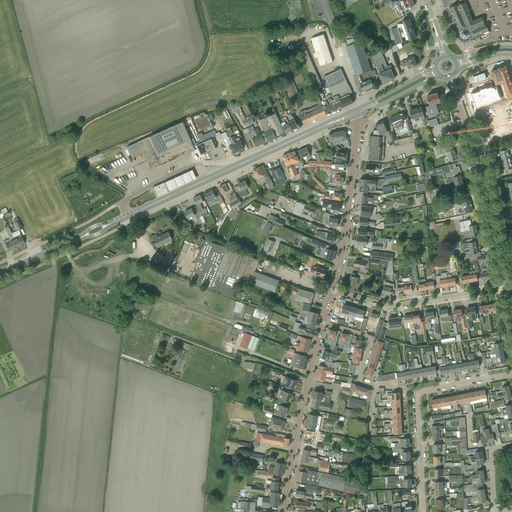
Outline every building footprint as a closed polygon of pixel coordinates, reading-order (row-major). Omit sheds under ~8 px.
[(414,4),(412,0),(402,0),(403,0),(401,1),(400,0),(391,5),(393,9),(395,8),(399,17),(404,15),(402,12),(407,9),(407,8),(415,4),(414,4)] [(456,28),(457,32),(458,33),(457,33),(458,37),(459,38),(461,40),(462,40),(464,41),(466,41),(468,40),(470,40),(469,39),(473,37),(474,38),(478,37),(479,37),(484,35),(484,34),(489,33),(488,31),(489,31),(485,23),(484,23),(482,17),(481,18),(480,17),(477,18),(477,19),(476,20),(474,21),(473,21),(465,2),(464,3),(463,2),(449,8),(451,13),(457,28),(456,28)] [(398,27),(391,29),(396,45),(403,42),(402,38),(405,36),(406,40),(409,39),(410,40),(416,38),(413,29),(412,29),(412,27),(409,19),(405,20),(403,21),(404,22),(401,23),(402,27),(398,28),(398,27)] [(311,38),(320,65),(332,61),(324,34),(311,38)] [(371,70),(363,44),(362,41),(346,46),(354,71),(356,76),(356,75),(371,70)] [(321,84),(306,51),(300,53),(315,87),(321,84)] [(377,66),(381,64),(389,81),(391,80),(394,79),(392,74),(390,70),(392,69),(390,65),(387,66),(380,51),(372,55),(377,66)] [(417,65),(414,57),(413,54),(406,57),(405,54),(399,56),(403,67),(408,65),(408,67),(411,66),(412,67),(417,65)] [(377,66),(381,74),(379,74),(383,83),(384,83),(384,84),(387,82),(386,82),(389,81),(381,64),(377,66)] [(511,95),(511,84),(507,71),(505,66),(498,68),(495,69),(491,71),(494,80),(496,85),(501,99),(508,96),(511,95)] [(341,68),(324,76),(336,103),(339,109),(353,102),(348,90),(349,90),(347,85),(349,85),(347,81),(341,68)] [(293,107),(294,110),(302,106),(298,97),(300,96),(289,73),(280,77),(291,100),(292,100),(294,106),(293,107)] [(356,76),(353,76),(354,80),(358,88),(361,87),(363,91),(374,86),(372,82),(371,79),(362,82),(360,84),(358,78),(356,75),(356,76)] [(319,102),(321,101),(317,92),(313,94),(318,105),(314,107),(315,109),(306,114),(304,110),(299,113),(300,116),(302,120),(304,124),(325,115),(319,102)] [(426,107),(429,116),(439,113),(436,104),(444,101),(442,95),(439,96),(437,92),(427,96),(430,105),(426,107)] [(330,96),(325,98),(326,100),(331,112),(336,110),(330,96)] [(321,102),(321,101),(319,102),(325,115),(331,112),(326,100),(325,98),(322,99),(323,101),(321,102)] [(239,111),(241,110),(237,102),(229,106),(233,114),(239,111)] [(412,119),(421,116),(424,126),(427,125),(421,106),(410,110),(412,119)] [(391,120),(389,121),(391,125),(393,125),(394,128),(395,128),(400,126),(403,124),(402,120),(406,119),(405,117),(403,112),(390,118),(391,120)] [(264,133),(262,134),(265,142),(285,133),(282,127),(280,124),(275,113),(259,121),(264,133)] [(288,122),(289,123),(292,130),(298,127),(294,120),(295,120),(291,113),(288,114),(291,121),(288,122)] [(245,118),(246,120),(249,126),(254,123),(251,116),(246,118),(245,118)] [(438,124),(438,123),(436,118),(427,121),(429,127),(434,126),(438,124)] [(373,133),(374,133),(374,136),(370,135),(369,138),(368,142),(369,142),(369,145),(370,145),(368,159),(369,159),(369,160),(380,161),(382,161),(384,147),(383,147),(384,136),(390,133),(389,131),(384,120),(382,122),(382,121),(378,123),(375,124),(376,126),(375,126),(376,128),(377,128),(378,129),(377,130),(374,130),(373,133)] [(202,138),(199,140),(201,143),(193,147),(192,144),(193,143),(192,142),(191,142),(182,122),(137,142),(127,147),(132,158),(131,158),(142,153),(150,170),(195,150),(194,150),(197,149),(200,155),(207,151),(203,142),(204,142),(202,138)] [(292,130),(289,123),(286,125),(285,122),(280,124),(282,127),(285,133),(292,130)] [(259,140),(254,130),(253,126),(248,128),(249,132),(251,131),(254,138),(252,138),(256,146),(261,144),(259,140)] [(257,128),(254,130),(259,140),(261,144),(265,142),(262,134),(260,135),(257,128)] [(220,135),(222,140),(229,137),(227,132),(220,135)] [(235,136),(231,138),(237,151),(243,148),(238,138),(236,139),(235,136)] [(237,151),(231,138),(227,139),(229,142),(227,143),(232,154),(237,151)] [(211,139),(204,142),(203,142),(207,151),(210,150),(211,152),(215,150),(211,139)] [(346,167),(346,161),(341,160),(342,159),(347,159),(347,153),(340,153),(341,150),(340,150),(340,149),(336,146),(337,145),(337,144),(333,145),(334,150),(334,153),(337,153),(335,165),(332,165),(332,168),(338,169),(339,166),(346,167)] [(442,144),(435,147),(436,149),(435,149),(437,155),(440,154),(447,152),(450,162),(452,161),(457,159),(454,149),(448,151),(447,146),(443,147),(442,145),(442,144)] [(508,149),(500,151),(502,161),(511,158),(511,146),(508,148),(508,149)] [(299,151),(301,155),(302,158),(307,156),(308,157),(310,156),(307,147),(299,151)] [(300,160),(299,161),(297,156),(296,156),(294,151),(283,156),(288,167),(283,169),(285,173),(287,178),(292,176),(292,177),(298,174),(295,167),(297,165),(298,167),(303,166),(300,160)] [(333,157),(333,155),(318,153),(321,161),(324,161),(324,156),(333,157)] [(511,158),(502,161),(505,170),(511,168),(511,171),(511,173),(511,158)] [(455,163),(436,169),(437,171),(439,170),(440,171),(442,170),(445,180),(453,177),(455,183),(454,183),(456,189),(457,189),(457,190),(459,189),(464,187),(462,179),(463,179),(459,166),(456,167),(455,164),(455,163)] [(265,181),(269,187),(274,185),(268,175),(266,171),(263,165),(253,170),(257,178),(259,177),(262,182),(265,181)] [(279,167),(272,171),(274,175),(278,184),(286,181),(286,179),(285,177),(284,174),(283,173),(281,168),(280,169),(279,167)] [(339,177),(340,169),(338,169),(332,168),(329,168),(328,173),(331,174),(329,182),(342,185),(343,178),(339,177)] [(168,191),(169,192),(196,179),(192,169),(164,182),(165,183),(164,183),(168,191)] [(398,179),(397,174),(384,177),(385,182),(395,180),(398,179)] [(360,179),(360,184),(366,185),(366,187),(368,187),(369,186),(376,187),(379,187),(380,182),(376,182),(369,181),(369,180),(360,179)] [(238,191),(241,198),(248,194),(245,188),(248,187),(247,185),(245,180),(238,184),(241,190),(238,191)] [(164,182),(153,187),(157,197),(158,197),(158,196),(168,192),(169,192),(168,191),(164,183),(165,183),(164,182)] [(242,204),(239,198),(237,199),(231,187),(228,182),(219,187),(222,194),(224,193),(229,203),(229,204),(231,208),(228,216),(236,220),(242,205),(242,204)] [(333,195),(326,194),(325,198),(333,199),(341,200),(342,193),(340,193),(341,189),(335,188),(331,187),(330,190),(334,191),(334,192),(333,195)] [(219,201),(220,204),(224,202),(220,195),(216,197),(212,189),(204,193),(208,201),(211,200),(213,204),(219,201)] [(312,190),(311,192),(323,198),(324,195),(312,190)] [(426,204),(423,193),(415,195),(416,198),(419,198),(421,205),(426,204)] [(197,212),(197,213),(199,217),(202,216),(201,214),(207,212),(205,208),(203,209),(200,203),(203,201),(200,195),(194,198),(200,211),(197,212)] [(363,195),(362,203),(372,204),(372,202),(374,202),(375,200),(378,200),(378,196),(370,195),(370,196),(363,195)] [(460,206),(463,215),(467,214),(466,213),(473,211),(469,199),(464,201),(463,198),(458,199),(452,201),(454,208),(460,206)] [(333,209),(332,214),(337,214),(338,210),(339,210),(341,203),(324,201),(322,201),(321,205),(323,205),(323,206),(331,207),(331,209),(333,209)] [(296,202),(292,212),(300,216),(301,216),(303,211),(307,213),(314,215),(316,209),(304,205),(296,202)] [(375,218),(375,214),(374,214),(375,207),(367,206),(362,205),(362,206),(361,206),(360,210),(361,210),(360,216),(372,218),(375,218)] [(6,207),(0,210),(0,215),(0,216),(9,212),(6,207)] [(199,217),(197,213),(195,215),(192,208),(184,212),(188,220),(192,219),(194,221),(197,220),(199,224),(202,223),(199,217)] [(337,226),(338,218),(318,215),(317,220),(321,220),(321,221),(329,222),(329,225),(337,226)] [(274,216),(272,222),(282,226),(283,223),(277,220),(278,218),(274,216)] [(23,229),(19,220),(14,223),(18,231),(23,229)] [(471,226),(470,220),(459,222),(460,228),(462,228),(462,231),(465,230),(465,231),(470,230),(471,236),(478,235),(476,225),(471,226)] [(428,222),(430,230),(443,227),(443,222),(435,224),(434,221),(428,222)] [(10,239),(4,241),(9,251),(17,248),(12,237),(13,237),(10,231),(9,228),(8,229),(6,230),(10,239)] [(327,239),(330,240),(335,241),(336,234),(320,231),(319,236),(327,237),(327,239)] [(172,244),(170,241),(171,241),(168,232),(163,234),(163,235),(157,238),(156,235),(152,236),(157,247),(164,244),(165,247),(172,244)] [(13,237),(12,237),(17,248),(25,244),(20,234),(13,237)] [(379,249),(382,249),(383,241),(389,242),(390,239),(376,238),(357,236),(356,244),(366,245),(366,247),(379,249)] [(312,239),(311,243),(322,247),(319,257),(324,258),(325,259),(333,261),(336,250),(325,248),(326,244),(312,239)] [(190,279),(211,287),(228,247),(227,247),(205,240),(190,279)] [(264,250),(270,253),(275,242),(268,240),(264,250)] [(468,243),(462,244),(464,249),(469,248),(470,251),(470,254),(478,253),(478,252),(475,241),(468,243)] [(228,247),(211,287),(233,296),(240,278),(251,282),(254,271),(259,260),(249,257),(249,256),(228,247)] [(371,251),(370,258),(379,259),(392,261),(393,254),(371,251)] [(356,260),(354,266),(359,267),(360,268),(360,270),(367,272),(368,269),(365,268),(366,261),(365,261),(360,259),(359,261),(356,260)] [(324,277),(327,270),(315,266),(316,263),(309,260),(307,267),(311,268),(310,272),(304,270),(303,273),(305,273),(314,277),(319,279),(320,276),(324,277)] [(493,279),(492,275),(491,275),(490,271),(485,272),(485,268),(481,269),(483,280),(488,279),(488,280),(493,279)] [(254,271),(251,282),(274,291),(279,281),(254,271)] [(348,284),(356,286),(358,278),(356,277),(356,274),(352,273),(351,276),(348,284)] [(456,284),(455,279),(455,278),(451,278),(451,274),(447,275),(447,279),(448,285),(456,284)] [(410,280),(403,281),(403,282),(404,286),(405,293),(412,292),(411,287),(411,284),(412,283),(415,283),(413,276),(410,276),(409,277),(410,280)] [(425,279),(417,280),(418,282),(418,284),(418,286),(419,291),(427,289),(426,282),(425,279)] [(433,281),(426,282),(427,289),(434,288),(433,281)] [(298,288),(283,282),(281,288),(279,292),(282,293),(283,292),(286,293),(287,291),(289,292),(296,295),(294,300),(303,302),(303,303),(310,305),(311,302),(314,293),(298,288)] [(383,288),(382,293),(390,295),(391,290),(391,289),(395,290),(394,284),(389,283),(385,282),(383,288)] [(399,282),(396,283),(398,294),(405,293),(404,286),(400,286),(399,282)] [(239,289),(236,297),(241,299),(245,291),(239,289)] [(311,305),(310,305),(303,303),(303,302),(294,300),(296,295),(289,292),(287,298),(292,300),(290,306),(301,309),(299,314),(300,315),(307,317),(308,317),(317,319),(318,314),(309,311),(311,305)] [(341,315),(348,317),(351,307),(344,305),(342,312),(341,315)] [(355,319),(358,309),(351,307),(348,317),(354,319),(355,319)] [(476,318),(475,314),(476,314),(475,307),(467,308),(468,313),(468,315),(472,314),(473,319),(476,318)] [(264,317),(266,312),(255,308),(252,316),(263,320),(264,317)] [(358,309),(355,319),(362,321),(360,331),(364,332),(366,323),(367,319),(363,318),(362,318),(365,311),(358,309)] [(452,321),(451,315),(449,315),(447,309),(439,310),(441,320),(446,320),(446,321),(449,320),(449,321),(452,321)] [(461,309),(453,310),(455,321),(458,320),(458,321),(461,321),(463,329),(467,328),(465,313),(462,313),(461,309)] [(435,318),(434,316),(434,311),(432,312),(432,311),(430,311),(430,312),(425,313),(426,318),(424,318),(425,324),(430,323),(430,322),(430,319),(435,318)] [(370,317),(368,324),(372,325),(375,326),(376,321),(377,320),(378,315),(371,313),(370,317)] [(420,314),(412,315),(414,325),(418,324),(417,321),(421,320),(420,314)] [(308,317),(307,317),(300,315),(299,319),(305,321),(305,322),(308,323),(307,326),(314,328),(317,319),(308,317)] [(414,325),(412,315),(404,316),(405,321),(405,323),(409,322),(410,328),(414,327),(414,325)] [(389,320),(388,320),(388,323),(386,323),(385,327),(388,328),(389,325),(390,325),(399,324),(398,317),(389,319),(389,318),(388,318),(389,320)] [(299,326),(297,332),(299,332),(305,334),(307,335),(312,336),(313,330),(309,329),(301,327),(299,326)] [(328,334),(328,336),(330,336),(328,341),(332,342),(331,346),(335,347),(338,336),(335,335),(336,331),(334,331),(334,330),(332,329),(332,330),(330,329),(329,331),(328,331),(328,334)] [(245,333),(240,347),(247,349),(247,348),(255,350),(259,338),(245,333)] [(344,333),(342,333),(340,339),(341,339),(339,344),(345,345),(343,352),(347,353),(347,352),(348,350),(349,347),(351,341),(347,339),(348,335),(346,334),(347,333),(344,333)] [(454,335),(441,337),(442,343),(455,341),(454,335)] [(299,350),(307,352),(311,339),(300,336),(299,340),(301,340),(300,343),(296,342),(295,346),(300,347),(299,350)] [(381,350),(383,343),(386,344),(387,341),(381,339),(381,341),(377,340),(375,348),(381,350)] [(491,348),(492,351),(503,349),(501,343),(494,344),(495,347),(491,348)] [(283,351),(293,355),(295,350),(285,346),(283,351)] [(361,355),(362,348),(361,348),(355,347),(353,347),(353,355),(354,355),(354,354),(360,355),(361,355)] [(425,348),(426,355),(433,354),(432,347),(425,348)] [(379,356),(381,350),(375,348),(374,351),(373,351),(372,354),(379,356)] [(422,368),(424,375),(430,374),(428,362),(426,355),(425,348),(421,349),(421,352),(423,351),(423,354),(422,354),(424,361),(425,368),(422,368)] [(324,351),(322,358),(328,360),(329,356),(337,358),(339,351),(332,349),(331,353),(324,351)] [(457,353),(460,370),(467,369),(465,362),(462,363),(460,355),(460,352),(457,352),(457,353)] [(457,353),(454,353),(455,356),(455,360),(452,361),(454,372),(460,370),(457,353)] [(470,354),(471,356),(473,368),(479,367),(478,360),(475,360),(473,353),(470,354)] [(297,367),(302,369),(306,356),(299,354),(296,363),(293,362),(292,365),(297,367)] [(376,363),(379,356),(372,354),(371,357),(371,358),(370,361),(376,363)] [(448,373),(445,358),(444,355),(441,356),(442,363),(439,363),(440,367),(441,374),(448,373)] [(424,375),(422,368),(419,369),(416,358),(414,358),(414,362),(415,365),(416,370),(416,369),(417,377),(424,375)] [(448,358),(445,358),(448,373),(454,372),(452,361),(452,360),(448,360),(448,358)] [(333,371),(334,366),(339,367),(340,362),(335,362),(334,363),(325,361),(325,364),(328,365),(328,367),(319,365),(318,372),(327,373),(330,374),(331,371),(333,371)] [(374,370),(376,363),(370,361),(368,368),(374,370)] [(428,362),(430,374),(436,373),(435,366),(432,366),(431,362),(428,362)] [(405,364),(402,365),(404,379),(411,378),(409,371),(406,371),(405,364)] [(404,379),(402,365),(398,365),(400,373),(397,373),(395,373),(391,373),(393,379),(398,378),(398,380),(404,379)] [(371,377),(374,370),(368,368),(365,375),(368,376),(367,379),(373,381),(374,378),(371,377)] [(327,373),(318,372),(316,378),(332,381),(333,378),(326,376),(327,373)] [(285,385),(293,389),(297,381),(285,376),(283,380),(287,382),(285,385)] [(272,383),(270,387),(280,391),(281,387),(272,383)] [(360,393),(362,387),(355,385),(353,389),(350,388),(348,396),(351,397),(353,391),(357,392),(356,395),(359,396),(360,393)] [(497,395),(499,394),(510,392),(509,386),(502,387),(503,390),(491,393),(490,390),(487,390),(488,397),(497,395)] [(370,390),(362,387),(360,393),(359,396),(362,397),(363,394),(368,396),(366,401),(369,401),(371,395),(368,394),(370,390)] [(281,390),(277,400),(286,403),(287,401),(288,401),(291,394),(281,390)] [(485,390),(478,391),(480,399),(486,398),(485,390)] [(329,403),(331,392),(326,391),(325,395),(322,394),(322,392),(314,391),(311,406),(319,408),(330,411),(332,403),(329,403)] [(478,391),(472,392),(473,400),(480,399),(478,391)] [(465,393),(466,402),(468,408),(468,413),(472,412),(470,401),(473,400),(472,392),(465,393)] [(460,403),(466,402),(465,393),(458,395),(460,403)] [(457,403),(460,403),(458,395),(452,396),(454,408),(457,408),(457,403)] [(451,409),(454,408),(452,396),(445,397),(447,405),(447,409),(451,408),(451,409)] [(440,407),(447,405),(445,397),(438,398),(440,407)] [(348,406),(363,409),(365,401),(350,398),(348,406)] [(441,410),(440,407),(438,398),(432,400),(433,408),(437,407),(438,410),(441,410)] [(286,403),(277,400),(276,400),(275,403),(280,405),(277,410),(276,410),(274,412),(285,416),(288,408),(286,407),(287,404),(286,403)] [(502,410),(502,413),(511,410),(511,404),(506,405),(507,409),(502,410)] [(343,416),(354,418),(356,411),(345,408),(343,416)] [(511,410),(502,413),(503,416),(504,415),(505,419),(507,418),(509,418),(510,418),(511,417),(511,410)] [(307,428),(315,430),(318,416),(309,414),(307,428)] [(269,427),(282,431),(285,422),(272,418),(270,417),(269,418),(268,419),(268,420),(269,421),(270,421),(271,422),(269,427)] [(251,428),(266,431),(267,426),(245,422),(245,425),(251,427),(251,428)] [(485,429),(488,442),(494,440),(493,434),(490,434),(489,428),(485,429)] [(306,430),(305,436),(316,438),(317,432),(306,430)] [(288,447),(290,439),(285,438),(285,435),(275,433),(275,436),(259,433),(257,441),(288,447)] [(316,438),(305,436),(304,443),(308,444),(314,445),(316,438)] [(392,447),(393,450),(400,449),(400,446),(410,446),(409,438),(404,438),(402,439),(399,439),(399,443),(394,443),(394,447),(392,447)] [(445,448),(445,445),(445,444),(441,444),(433,445),(433,453),(438,452),(440,452),(440,454),(446,454),(445,454),(445,448)] [(316,457),(317,451),(311,449),(310,450),(303,449),(302,455),(316,457)] [(400,449),(393,450),(393,453),(398,453),(398,456),(403,456),(403,460),(405,460),(410,459),(410,452),(404,452),(404,449),(400,449)] [(483,457),(482,454),(484,454),(483,451),(482,451),(474,452),(474,449),(467,450),(460,451),(461,454),(469,453),(473,452),(473,456),(471,456),(471,459),(483,457)] [(261,465),(263,455),(250,453),(249,459),(251,459),(250,461),(253,461),(253,460),(255,461),(254,465),(258,466),(258,464),(261,465)] [(434,457),(434,464),(441,464),(441,460),(445,460),(444,456),(434,457)] [(328,472),(330,465),(330,462),(327,461),(325,461),(325,460),(319,459),(318,462),(320,462),(319,470),(328,472)] [(268,473),(283,476),(285,464),(276,462),(275,467),(269,466),(268,473)] [(399,469),(399,476),(408,476),(408,473),(411,473),(411,465),(406,465),(399,466),(399,469)] [(298,470),(296,481),(301,482),(318,485),(355,494),(356,490),(361,492),(363,483),(322,472),(308,470),(308,468),(300,467),(299,470),(298,470)] [(446,473),(446,469),(434,469),(435,477),(440,477),(441,477),(441,473),(446,473)] [(471,475),(472,478),(484,476),(483,470),(478,471),(476,471),(477,474),(471,475)] [(391,477),(388,477),(388,483),(396,483),(400,483),(404,483),(404,487),(407,486),(412,486),(411,479),(406,479),(400,479),(398,480),(398,476),(391,477)] [(266,484),(266,485),(266,488),(278,490),(279,478),(274,478),(272,478),(271,484),(266,483),(266,484)] [(313,495),(313,494),(314,491),(316,492),(317,487),(306,485),(305,491),(302,490),(297,489),(296,496),(301,497),(303,497),(302,499),(308,500),(308,498),(316,499),(317,499),(317,496),(313,495)] [(485,495),(484,492),(486,492),(485,489),(484,489),(480,489),(476,490),(471,491),(471,494),(472,494),(472,497),(485,495)] [(377,506),(375,491),(371,491),(372,497),(373,501),(374,507),(367,508),(367,511),(375,511),(374,508),(377,508),(377,506)] [(257,500),(269,502),(278,503),(280,493),(272,492),(271,498),(258,497),(257,500)] [(437,504),(437,508),(444,508),(444,507),(453,507),(453,500),(450,501),(450,505),(449,505),(449,504),(444,504),(444,499),(436,500),(436,504),(437,504)] [(296,501),(296,507),(299,508),(299,509),(304,510),(304,508),(309,509),(309,505),(313,506),(313,502),(305,501),(305,502),(296,501)] [(412,511),(412,505),(408,505),(407,501),(404,502),(402,502),(402,506),(405,506),(405,511),(412,511)] [(401,511),(401,509),(400,503),(396,504),(392,504),(393,509),(393,511),(401,511)]
